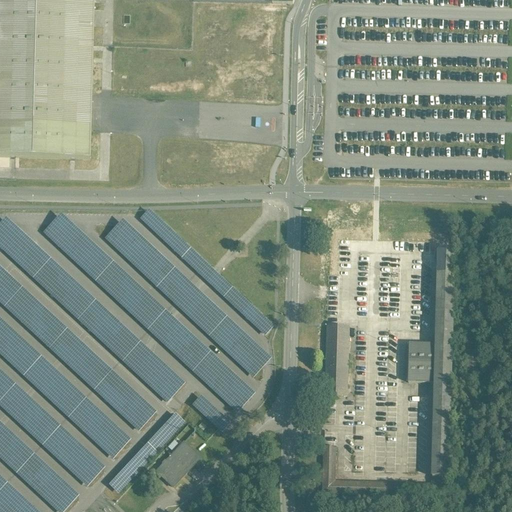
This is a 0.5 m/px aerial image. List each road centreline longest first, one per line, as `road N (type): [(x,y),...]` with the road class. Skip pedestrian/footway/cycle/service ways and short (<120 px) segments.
road 1 (tertiary): [(294,192),(287,511)]
road 2 (unclassified): [(0,194),(294,192)]
road 3 (tertiary): [(511,197),(294,192)]
road 4 (tertiary): [(306,0),(295,32),(294,192)]
